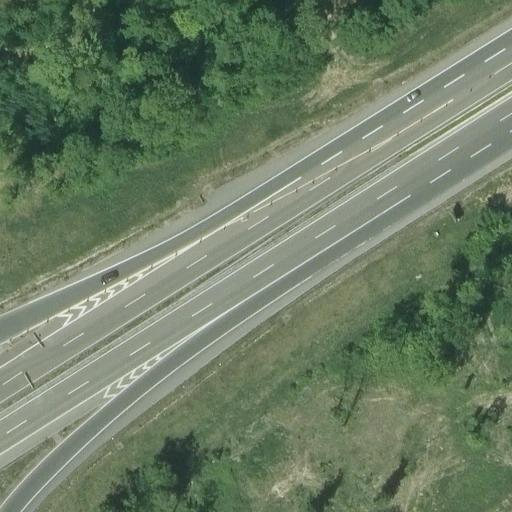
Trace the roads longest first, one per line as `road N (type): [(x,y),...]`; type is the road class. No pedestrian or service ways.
road 1 (motorway): [(11,511),(38,480),(241,322),(372,201)]
road 2 (motorway): [(0,439),(372,201)]
road 3 (motorway): [(511,64),(253,228)]
road 4 (motorway): [(253,228),(0,387)]
road 5 (motorway): [(253,228),(129,269),(0,332)]
road 6 (motorway): [(372,201),(511,112)]
